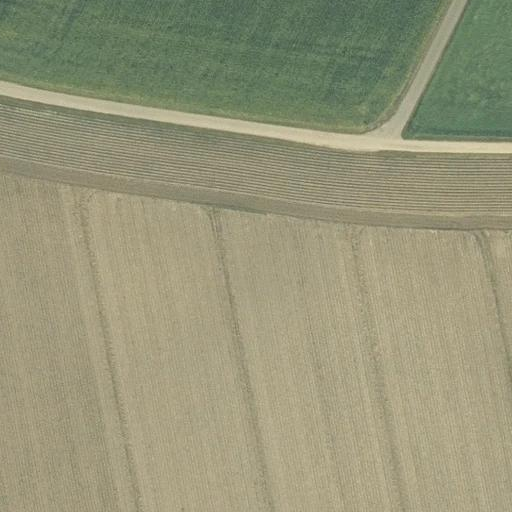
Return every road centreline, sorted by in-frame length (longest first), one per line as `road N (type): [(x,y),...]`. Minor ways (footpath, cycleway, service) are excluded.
road 1 (unclassified): [(387,144),(0,91)]
road 2 (unclassified): [(459,0),(387,144)]
road 3 (unclassified): [(387,144),(511,145)]
